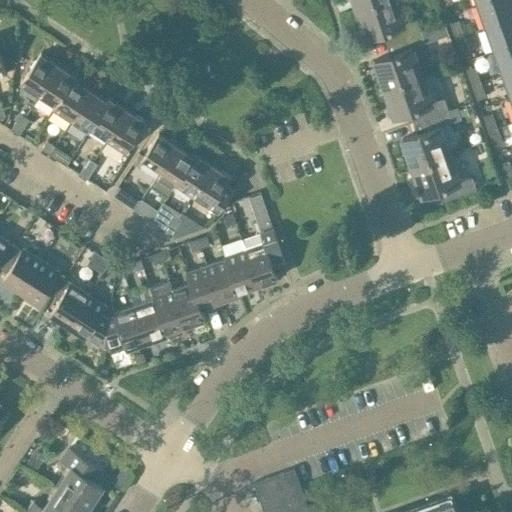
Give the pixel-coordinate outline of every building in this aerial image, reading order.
[(399,0),(379,0),(357,8),(367,36),(382,30),(386,42),(421,30),(416,17),(406,20),(399,0)] [(511,4),(510,0),(484,0),(478,2),(487,26),(511,16),(511,4)] [(445,8),(447,13),(456,10),(454,5),(445,8)] [(511,16),(487,26),(495,49),(511,42),(511,16)] [(455,37),(464,34),(459,19),(450,22),(455,37)] [(421,30),(386,42),(390,53),(374,59),(384,87),(425,73),(415,45),(425,42),(421,30)] [(464,34),(455,37),(461,52),(469,48),(464,34)] [(511,42),(495,49),(503,72),(511,69),(511,42)] [(59,63),(41,52),(20,84),(38,96),(59,63)] [(77,75),(59,63),(38,96),(54,106),(55,107),(74,77),(75,78),(76,76),(77,75)] [(472,83),(481,80),(475,65),(467,69),(472,83)] [(511,69),(503,72),(511,96),(511,95),(511,69)] [(425,73),(384,87),(394,115),(410,109),(414,121),(449,109),(448,105),(452,104),(449,95),(444,96),(434,99),(425,73)] [(55,107),(54,106),(52,109),(70,120),(91,88),(83,83),(84,81),(76,76),(75,78),(74,77),(55,107)] [(481,80),(472,83),(477,98),(486,95),(481,80)] [(109,100),(107,99),(91,88),(70,120),(89,132),(90,130),(89,129),(109,100)] [(89,129),(90,130),(106,140),(127,108),(109,96),(107,99),(109,100),(89,129)] [(145,120),(127,108),(106,140),(124,152),(145,120)] [(412,166),(452,152),(443,125),(453,121),(449,109),(414,121),(418,132),(402,138),(412,166)] [(15,122),(24,127),(30,118),(21,112),(15,122)] [(489,130),(498,127),(492,112),(483,115),(489,130)] [(11,128),(20,134),(24,127),(15,122),(11,128)] [(498,127),(489,130),(494,145),(503,142),(498,127)] [(32,141),(36,134),(33,132),(28,138),(32,141)] [(155,176),(175,143),(159,132),(138,164),(155,176)] [(49,153),(54,144),(47,140),(42,148),(49,153)] [(173,183),(192,154),(175,143),(155,176),(173,187),(174,184),(173,183)] [(49,153),(57,158),(63,150),(55,144),(49,153)] [(192,195),(212,163),(195,152),(193,154),(192,154),(173,183),(174,184),(173,187),(174,188),(176,185),(192,195)] [(442,200),(476,188),(472,175),(462,178),(452,152),(412,166),(422,194),(438,188),(442,200)] [(84,166),(92,171),(98,163),(89,157),(84,166)] [(500,162),(506,177),(511,175),(511,167),(509,159),(500,162)] [(234,188),(225,183),(230,175),(212,163),(192,195),(218,213),(234,188)] [(79,173),(88,178),(92,171),(84,166),(79,173)] [(263,198),(261,192),(249,196),(251,202),(263,198)] [(132,195),(127,203),(134,208),(140,199),(132,195)] [(140,199),(134,208),(142,213),(148,205),(140,199)] [(152,219),(162,226),(174,208),(163,201),(152,219)] [(230,205),(224,215),(227,224),(236,221),(230,205)] [(169,221),(178,226),(183,218),(175,213),(169,221)] [(165,228),(173,233),(178,226),(169,221),(165,228)] [(273,227),(241,237),(245,247),(244,247),(257,283),(277,276),(275,269),(286,265),(273,227)] [(9,253),(15,244),(0,234),(0,254),(3,249),(9,253)] [(197,237),(200,247),(210,243),(207,234),(197,237)] [(200,247),(197,237),(189,240),(193,249),(200,247)] [(21,290),(42,257),(23,245),(22,248),(15,244),(9,253),(16,258),(3,278),(21,290)] [(237,290),(239,290),(257,283),(244,247),(225,253),(225,254),(224,254),(225,257),(224,257),(225,258),(226,257),(237,290)] [(159,251),(162,260),(171,257),(168,248),(159,251)] [(151,253),(154,263),(162,260),(159,251),(151,253)] [(58,285),(65,276),(59,272),(61,270),(42,257),(21,290),(39,302),(52,281),(58,285)] [(144,266),(141,257),(132,260),(135,269),(144,266)] [(239,290),(237,290),(226,257),(225,258),(224,257),(206,263),(219,300),(240,293),(239,290)] [(199,307),(202,306),(219,300),(206,263),(186,270),(189,281),(190,282),(191,282),(199,307)] [(69,324),(89,292),(65,276),(58,285),(65,290),(50,313),(69,324)] [(165,331),(167,330),(185,324),(172,288),(169,279),(150,285),(153,294),(151,295),(152,298),(153,299),(154,299),(165,331)] [(202,306),(199,307),(191,282),(190,282),(189,281),(172,288),(185,324),(205,317),(202,306)] [(105,347),(108,315),(102,311),(107,304),(89,292),(69,324),(86,336),(87,335),(105,347)] [(167,330),(165,331),(154,299),(153,299),(152,298),(134,304),(147,341),(168,333),(167,330)] [(147,341),(134,304),(115,311),(115,313),(108,315),(105,347),(112,351),(127,346),(127,347),(147,341)] [(56,484),(88,505),(103,483),(99,481),(106,470),(67,445),(59,458),(69,464),(56,484)] [(121,485),(130,471),(122,466),(113,479),(121,485)] [(411,511),(309,511),(294,467),(253,481),(264,511),(458,511),(453,497),(411,511)] [(84,511),(88,505),(56,484),(43,505),(33,498),(25,511),(84,511)]
